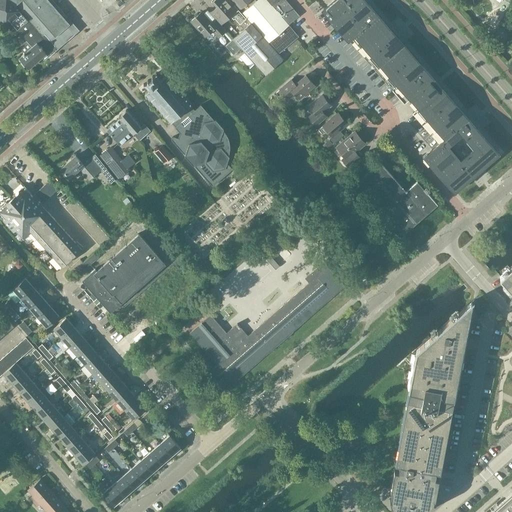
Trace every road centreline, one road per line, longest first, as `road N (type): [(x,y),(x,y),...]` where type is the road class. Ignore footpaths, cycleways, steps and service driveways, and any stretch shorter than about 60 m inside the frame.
road 1 (residential): [(271,392),(444,241)]
road 2 (residential): [(211,443),(146,370),(131,375),(66,303),(66,288)]
road 3 (residential): [(469,220),(392,130),(377,135),(318,66)]
road 4 (tertiary): [(0,140),(114,40)]
road 5 (tertiary): [(413,0),(511,107)]
road 6 (residential): [(0,406),(88,511)]
road 7 (residential): [(354,492),(271,392)]
road 8 (tertiary): [(511,93),(427,0)]
